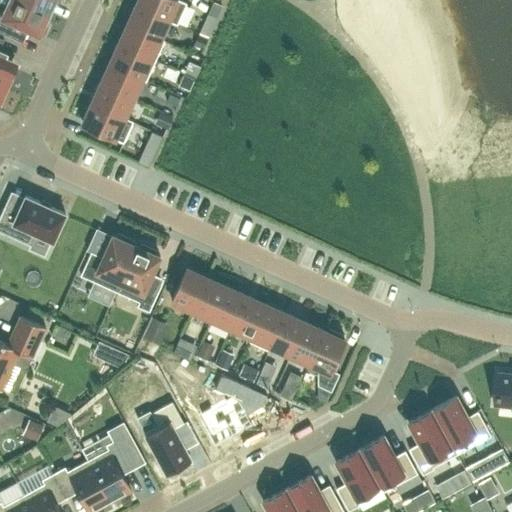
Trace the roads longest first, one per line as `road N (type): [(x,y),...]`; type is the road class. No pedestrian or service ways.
road 1 (residential): [(414,323),(52,163),(36,142)]
road 2 (residential): [(414,323),(367,411),(182,511)]
road 3 (residential): [(36,142),(93,0)]
